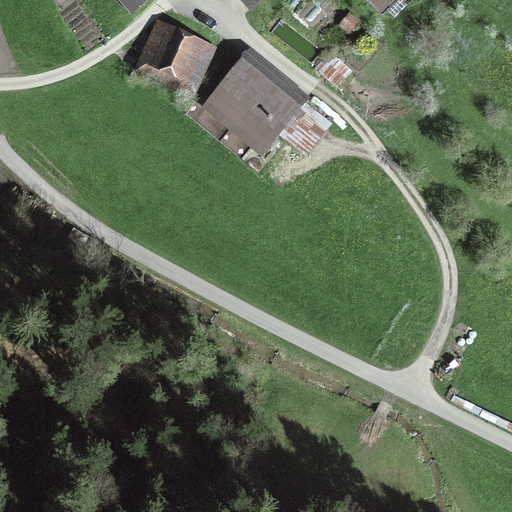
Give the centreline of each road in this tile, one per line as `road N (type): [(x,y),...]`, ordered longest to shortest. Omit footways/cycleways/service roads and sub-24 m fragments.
road 1 (unclassified): [(511,442),(101,233),(0,145)]
road 2 (track): [(409,391),(444,326),(451,275),(441,244),(344,111),(219,2),(206,0)]
road 3 (track): [(0,85),(54,77),(193,0)]
